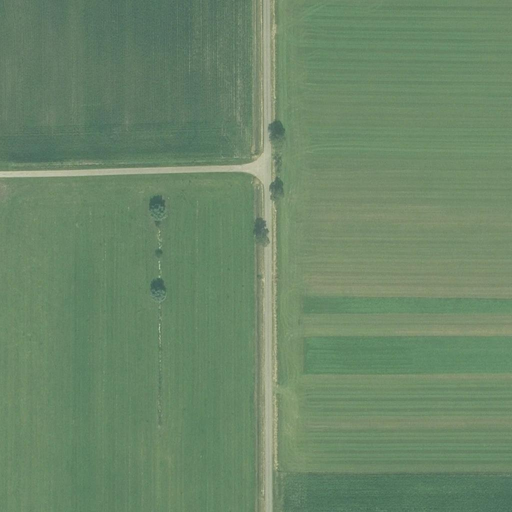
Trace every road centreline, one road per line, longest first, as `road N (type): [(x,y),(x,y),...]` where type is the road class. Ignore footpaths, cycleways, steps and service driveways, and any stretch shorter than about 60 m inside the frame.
road 1 (unclassified): [(267,511),(264,0)]
road 2 (unknown): [(0,172),(265,166)]
